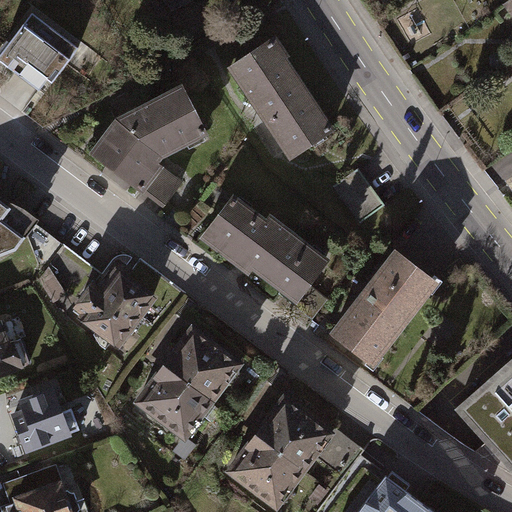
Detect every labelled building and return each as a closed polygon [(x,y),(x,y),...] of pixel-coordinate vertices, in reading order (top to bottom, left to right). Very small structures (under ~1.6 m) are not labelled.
[(150,0),(155,11),(180,0),(150,0)] [(37,15),(6,53),(51,90),(83,52),(37,15)] [(277,43),(231,75),(290,161),(336,130),(277,43)] [(124,117),(94,155),(165,211),(187,187),(166,165),(217,142),(187,90),(124,117)] [(338,190),(360,226),(388,209),(365,173),(338,190)] [(0,193),(0,251),(18,241),(29,216),(0,193)] [(241,199),(206,241),(250,276),(255,271),(300,307),(336,263),(276,214),(269,222),(241,199)] [(444,289),(398,253),(332,337),(378,373),(444,289)] [(88,289),(71,311),(121,349),(158,301),(120,273),(100,298),(88,289)] [(195,330),(136,404),(183,441),(242,367),(195,330)] [(0,336),(0,378),(13,374),(0,336)] [(511,358),(458,406),(511,466),(511,358)] [(29,416),(13,421),(24,454),(86,434),(78,410),(62,416),(55,395),(25,404),(29,416)] [(283,511),(338,441),(286,401),(230,474),(279,511),(283,511)] [(235,408),(230,423),(229,422),(225,435),(244,441),(252,413),(235,408)] [(361,462),(352,478),(369,487),(377,471),(361,462)] [(436,511),(386,474),(357,511),(436,511)] [(72,511),(65,486),(18,500),(21,511),(72,511)]
